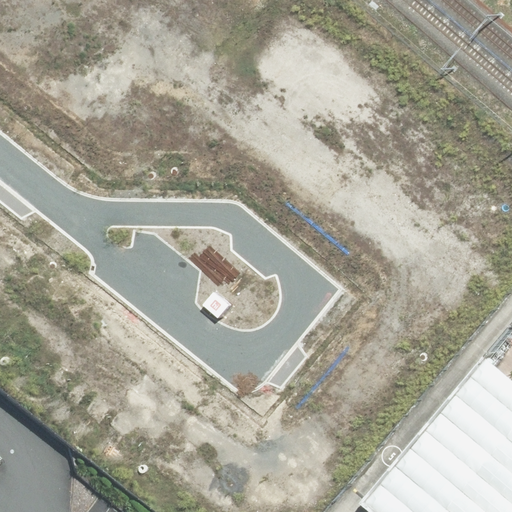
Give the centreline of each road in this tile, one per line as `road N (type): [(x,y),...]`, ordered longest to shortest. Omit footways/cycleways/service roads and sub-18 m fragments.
road 1 (unclassified): [(74,207),(221,339),(259,350),(277,343),(301,314),(304,289),(293,261),(240,217),(209,205)]
road 2 (unknown): [(346,511),(502,321)]
road 3 (unclassified): [(209,205),(74,207)]
